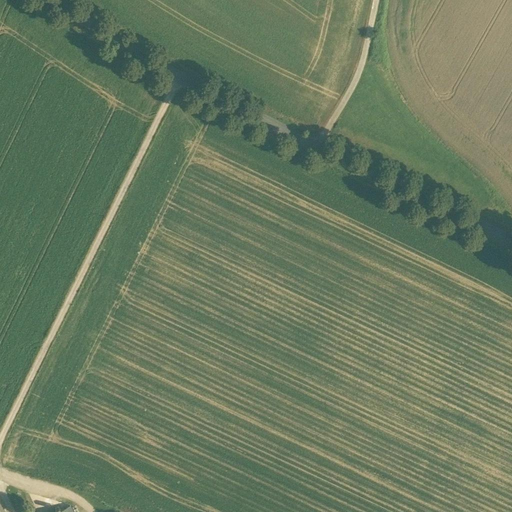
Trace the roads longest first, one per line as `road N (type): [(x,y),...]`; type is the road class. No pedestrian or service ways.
road 1 (unclassified): [(0,440),(179,78)]
road 2 (secondary): [(511,242),(179,78)]
road 3 (track): [(377,0),(348,97),(313,149)]
road 4 (secondary): [(179,78),(63,0)]
